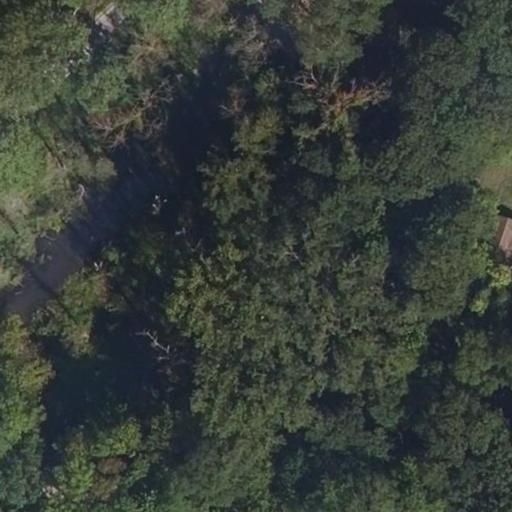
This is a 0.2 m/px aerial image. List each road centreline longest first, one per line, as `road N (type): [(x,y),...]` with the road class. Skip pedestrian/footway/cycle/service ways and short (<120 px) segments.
road 1 (track): [(249,511),(178,501),(0,511)]
road 2 (track): [(134,0),(0,130)]
